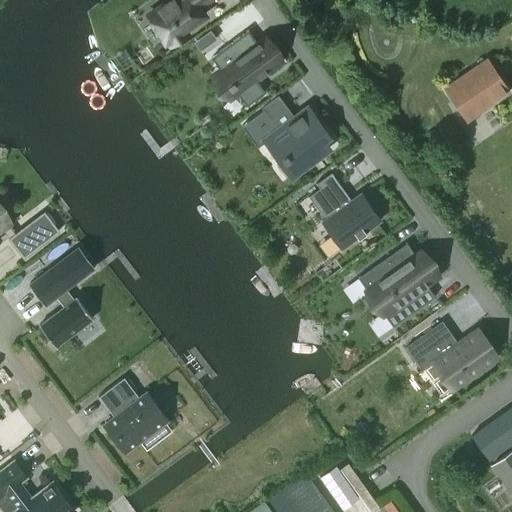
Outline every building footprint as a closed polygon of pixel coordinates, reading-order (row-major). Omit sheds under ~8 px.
[(204,0),(168,0),(147,16),(165,41),(167,39),(170,43),(185,32),(182,28),(201,14),(196,6),(204,0)] [(257,42),(247,30),(210,57),(245,105),(264,91),(252,75),(274,58),(260,39),(257,42)] [(485,59),(445,87),(468,121),(509,93),(485,59)] [(254,116),(246,122),(252,130),(261,124),(267,132),(262,136),(281,162),(279,163),(278,164),(289,178),(330,147),(326,142),(330,139),(309,111),(307,113),(304,109),(302,110),(293,117),(284,105),(278,109),(269,115),(264,109),(254,116)] [(330,172),(315,183),(319,188),(307,196),(320,213),(321,212),(325,217),(319,221),(341,250),(381,220),(360,191),(350,199),(330,172)] [(44,211),(14,233),(0,213),(0,233),(4,231),(9,237),(7,238),(23,258),(59,231),(44,211)] [(420,248),(413,253),(406,243),(404,244),(359,276),(366,286),(362,290),(382,318),(385,316),(392,326),(434,296),(427,286),(441,276),(420,248)] [(77,245),(27,282),(45,305),(56,296),(66,289),(94,268),(77,245)] [(75,296),(73,298),(66,289),(56,296),(63,305),(39,324),(56,346),(92,319),(75,296)] [(441,320),(404,347),(421,370),(430,363),(451,392),(500,358),(477,325),(455,340),(441,320)] [(145,391),(137,396),(123,377),(98,396),(113,415),(102,423),(123,451),(166,419),(145,391)] [(511,404),(470,434),(488,459),(511,441),(511,404)] [(511,450),(492,464),(511,492),(511,450)] [(333,462),(372,510),(380,503),(342,455),(333,462)] [(31,499),(18,482),(25,476),(13,462),(0,471),(0,497),(1,497),(12,511),(70,511),(73,510),(52,482),(31,499)] [(274,511),(332,511),(305,474),(304,475),(279,492),(277,489),(264,498),(274,511)] [(274,511),(264,498),(243,511),(274,511)]
